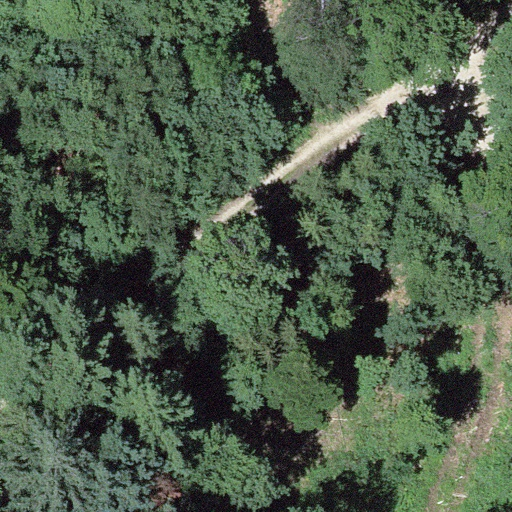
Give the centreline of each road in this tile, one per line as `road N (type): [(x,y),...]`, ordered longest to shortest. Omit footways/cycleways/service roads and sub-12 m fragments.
road 1 (track): [(0,359),(39,324),(405,101),(511,24)]
road 2 (track): [(0,66),(143,42),(405,101),(511,203)]
